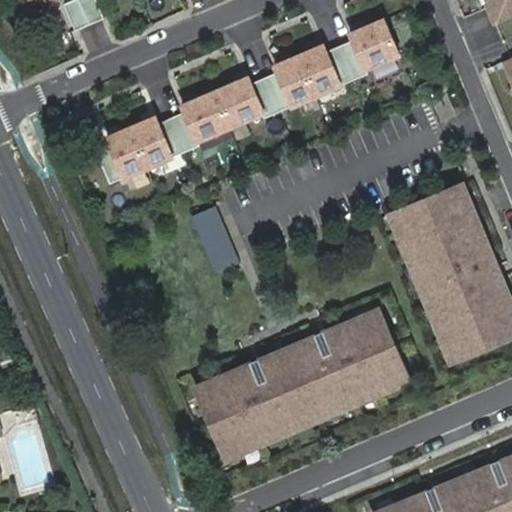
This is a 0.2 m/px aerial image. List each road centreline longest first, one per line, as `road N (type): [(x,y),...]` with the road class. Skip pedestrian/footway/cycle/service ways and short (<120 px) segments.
road 1 (tertiary): [(150,511),(0,171)]
road 2 (residential): [(229,511),(511,395)]
road 3 (residential): [(0,115),(264,0)]
road 4 (residential): [(438,0),(511,180)]
